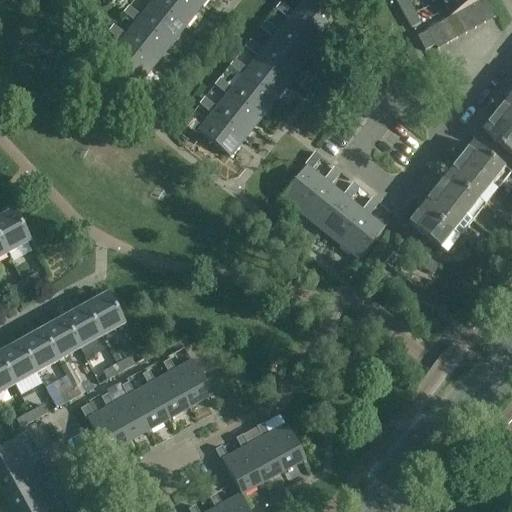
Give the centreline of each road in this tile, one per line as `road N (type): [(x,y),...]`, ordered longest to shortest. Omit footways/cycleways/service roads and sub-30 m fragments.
road 1 (tertiary): [(378,511),(511,347)]
road 2 (residential): [(441,142),(406,111),(392,110),(360,144),(356,169),(402,198)]
